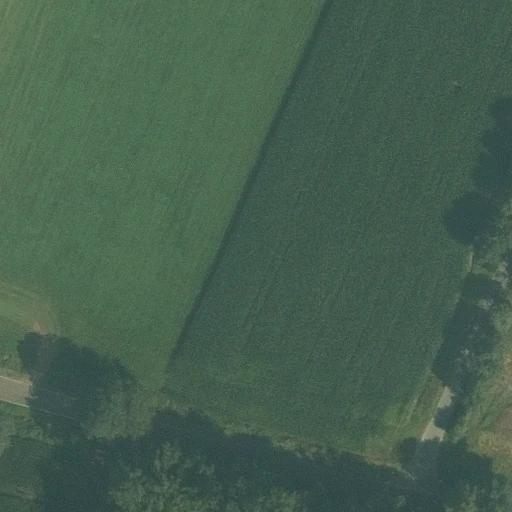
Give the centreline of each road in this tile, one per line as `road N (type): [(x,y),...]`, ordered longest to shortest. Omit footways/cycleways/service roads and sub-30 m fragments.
road 1 (tertiary): [(0,390),(401,497)]
road 2 (unclassified): [(401,497),(511,251)]
